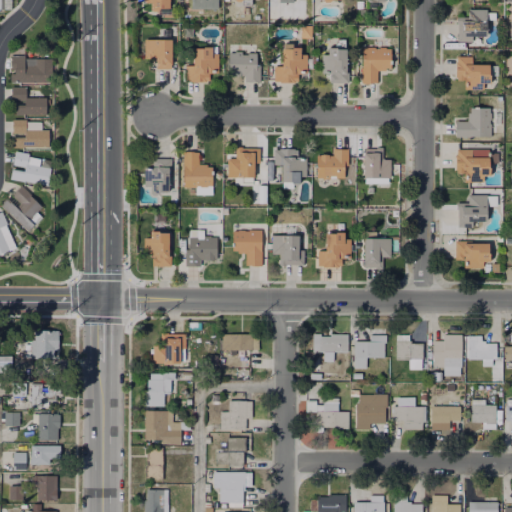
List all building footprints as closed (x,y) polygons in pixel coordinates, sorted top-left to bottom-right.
[(0,0),(0,9),(10,10),(10,0),(0,0)] [(169,9),(169,0),(145,0),(145,9),(169,9)] [(216,0),(190,0),(190,9),(216,9),(216,0)] [(484,7),(484,33),(470,33),(470,40),(456,39),(456,21),(455,15),(466,15),(466,7),(484,7)] [(174,37),(174,62),(172,66),(157,66),(157,55),(146,55),(146,37),(174,37)] [(219,51),(219,69),(211,69),(211,79),(186,79),(186,63),(195,63),(195,44),(213,44),(213,51),(219,51)] [(309,52),(309,70),(300,70),(300,80),(275,80),(275,63),(284,63),(284,44),(303,45),(303,52),(309,52)] [(350,45),(349,80),(331,80),(331,71),(323,71),(323,51),(330,51),(330,45),(350,45)] [(393,45),(393,67),(380,67),(380,80),(364,80),(364,45),(393,45)] [(243,49),(243,52),(249,52),(258,50),(258,63),(261,63),(261,79),(246,79),(246,73),(230,73),(230,50),(236,50),(243,49)] [(25,63),(35,63),(35,56),(51,57),(51,70),(49,70),(49,80),(11,80),(11,71),(15,71),(15,65),(11,65),(11,54),(25,54),(25,63)] [(470,54),(470,61),(487,61),(487,79),(482,79),(482,87),(463,87),(463,78),(455,77),(455,75),(454,59),(455,59),(455,54),(470,54)] [(46,96),(46,113),(25,113),(16,114),(16,103),(25,103),(25,100),(11,99),(11,86),(25,86),(25,88),(38,88),(38,96),(46,96)] [(488,106),(488,111),(489,117),(488,122),(489,135),(454,134),(454,119),(466,119),(466,110),(469,110),(469,105),(488,106)] [(49,130),(49,147),(23,147),(14,147),(14,136),(25,136),(25,133),(13,133),(13,119),(26,119),(26,130),(49,130)] [(381,144),(381,156),(389,156),(389,175),(361,174),(361,149),(363,146),(375,146),(381,144)] [(258,146),(258,161),(252,161),(252,175),(225,175),(225,156),(234,155),(234,145),(258,146)] [(347,146),(347,164),(343,164),(343,176),(315,175),(315,153),(331,153),(332,146),(347,146)] [(304,155),(304,173),(297,173),(297,179),(279,179),(280,161),(272,161),(272,147),(296,147),(296,155),(304,155)] [(484,147),(484,153),(486,153),(486,172),(455,172),(455,168),(454,152),(455,147),(484,147)] [(209,161),(209,192),(193,192),(193,184),(181,184),(181,149),(195,148),(195,161),(209,161)] [(48,168),(46,184),(24,180),(10,179),(12,168),(24,170),(25,166),(13,164),(15,151),(28,153),(26,164),(48,168)] [(169,155),(169,172),(165,172),(165,189),(147,189),(147,184),(142,184),(142,165),(151,165),(151,155),(169,155)] [(20,185),(40,204),(28,218),(34,223),(27,230),(0,204),(0,202),(7,195),(9,197),(20,185)] [(484,193),(484,218),(471,218),(471,225),(456,225),(456,207),(455,200),(466,201),(466,193),(484,193)] [(0,225),(0,230),(8,248),(0,251),(0,210),(6,222),(0,225)] [(165,229),(165,247),(169,247),(169,264),(150,264),(150,255),(141,254),(141,235),(147,235),(147,229),(165,229)] [(259,229),(259,263),(244,263),(244,250),(235,250),(235,248),(230,248),(230,229),(259,229)] [(348,230),(348,256),(339,256),(339,264),(316,264),(316,248),(323,248),(323,230),(348,230)] [(302,247),(302,263),(277,263),(278,251),(270,251),(269,232),(295,232),(295,247),(302,247)] [(208,234),(208,236),(214,235),(214,257),(201,257),(201,264),(183,264),(183,247),(186,247),(186,234),(195,234),(195,236),(201,236),(201,233),(208,234)] [(389,236),(389,254),(381,254),(381,265),(361,265),(361,235),(389,236)] [(485,240),(485,258),(481,258),(481,266),(462,266),(462,258),(453,258),(453,238),(469,238),(485,240)] [(58,329),(58,355),(24,355),(24,343),(31,343),(31,338),(35,338),(35,329),(58,329)] [(182,331),(182,348),(176,348),(176,361),(150,361),(150,331),(182,331)] [(256,332),(256,348),(246,347),(246,353),(228,353),(228,347),(221,347),(221,332),(256,332)] [(319,334),(329,334),(329,332),(346,332),(345,350),(333,350),(333,360),(320,359),(320,350),(310,350),(311,332),(319,332),(319,334)] [(459,333),(459,374),(442,374),(442,365),(432,365),(432,339),(442,339),(442,332),(459,333)] [(385,333),(385,341),(383,341),(383,356),(365,356),(365,366),(352,366),(352,339),(368,339),(368,333),(385,333)] [(407,333),(407,341),(421,341),(421,368),(407,367),(407,357),(393,357),(394,339),(395,333),(407,333)] [(495,341),(495,357),(491,357),(491,364),(481,364),(481,357),(466,357),(467,334),(480,334),(480,339),(483,340),(495,341)] [(511,359),(503,359),(504,344),(510,344),(510,339),(511,339),(511,359)] [(9,372),(0,372),(0,355),(8,355),(9,372)] [(159,372),(159,378),(168,378),(168,389),(161,389),(161,405),(142,405),(142,388),(145,388),(145,378),(147,378),(147,371),(159,372)] [(60,382),(60,393),(55,393),(55,399),(42,399),(42,406),(0,406),(0,394),(12,394),(12,382),(60,382)] [(386,393),(386,407),(383,407),(383,420),(368,419),(368,429),(354,429),(354,403),(357,403),(357,392),(386,393)] [(413,395),(413,404),(421,404),(421,427),(401,427),(401,418),(391,418),(391,404),(395,404),(395,395),(413,395)] [(336,396),(337,409),(346,409),(346,426),(314,426),(314,402),(321,402),(321,396),(336,396)] [(495,403),(494,428),(480,428),(480,420),(470,420),(470,397),(483,398),(483,403),(495,403)] [(253,399),(253,429),(218,429),(218,410),(226,410),(226,398),(253,399)] [(457,399),(457,405),(457,428),(429,428),(429,404),(440,404),(440,402),(447,402),(447,399),(457,399)] [(178,420),(178,442),(158,442),(158,437),(142,437),(142,408),(170,408),(170,420),(178,420)] [(19,412),(19,424),(4,424),(4,412),(19,412)] [(60,413),(60,437),(38,437),(38,421),(33,421),(33,412),(60,413)] [(243,435),(244,450),(241,450),(241,462),(213,462),(213,449),(215,449),(215,445),(224,446),(224,435),(243,435)] [(61,449),(61,463),(31,463),(31,444),(51,444),(51,447),(56,447),(61,449)] [(160,446),(160,478),(143,478),(143,463),(144,450),(146,450),(146,446),(160,446)] [(25,451),(25,469),(13,469),(13,451),(25,451)] [(250,470),(250,485),(243,485),(243,489),(240,489),(240,500),(216,500),(217,484),(210,484),(211,470),(250,470)] [(56,474),(56,498),(37,498),(37,485),(34,485),(34,474),(56,474)] [(23,484),(23,499),(8,498),(8,484),(23,484)] [(165,488),(165,500),(165,511),(142,511),(142,498),(144,498),(144,487),(165,488)] [(342,493),(342,511),(308,511),(308,498),(315,498),(315,494),(326,494),(326,492),(342,493)] [(382,493),(381,511),(351,511),(352,500),(368,500),(368,493),(382,493)] [(420,502),(420,511),(391,511),(391,493),(405,493),(405,500),(409,500),(409,502),(420,502)] [(429,511),(430,493),(445,494),(445,502),(458,502),(458,511),(429,511)] [(496,500),(495,511),(466,511),(467,500),(496,500)] [(511,511),(503,511),(503,505),(510,505),(510,500),(511,500),(511,511)]
